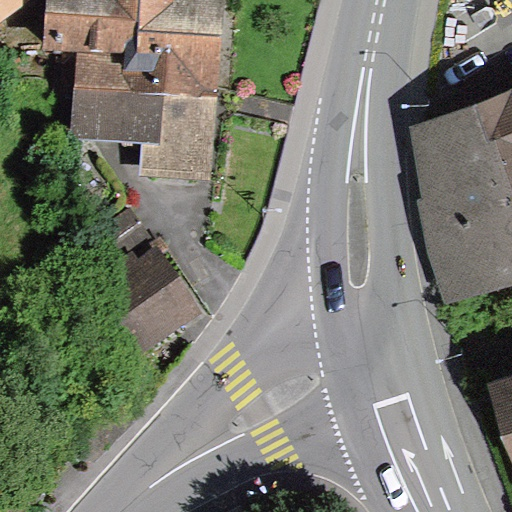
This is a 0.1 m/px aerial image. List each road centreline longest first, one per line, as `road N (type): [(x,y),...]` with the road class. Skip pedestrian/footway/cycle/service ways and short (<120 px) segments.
road 1 (secondary): [(380,0),(358,129),(355,210),(374,361)]
road 2 (residential): [(374,361),(257,412),(134,511)]
road 3 (secondary): [(428,511),(374,361)]
